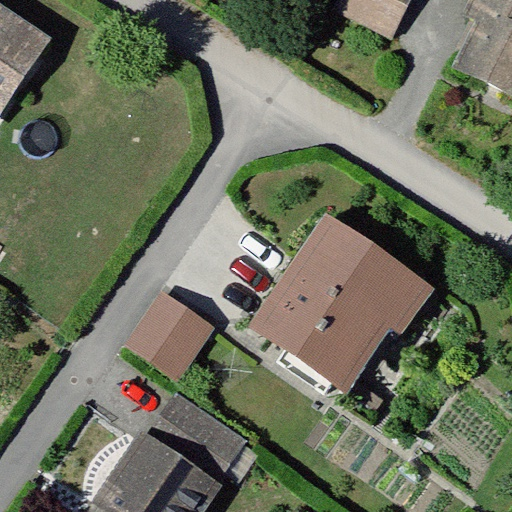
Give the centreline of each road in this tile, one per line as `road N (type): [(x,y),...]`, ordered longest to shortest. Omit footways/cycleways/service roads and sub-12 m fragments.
road 1 (residential): [(266,88),(0,483)]
road 2 (residential): [(266,88),(511,234)]
road 3 (residential): [(130,0),(266,88)]
